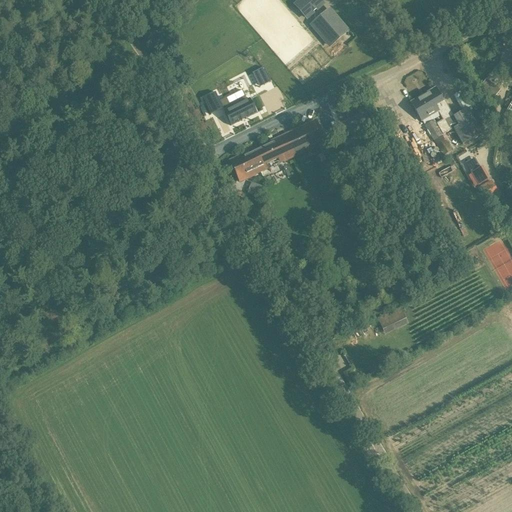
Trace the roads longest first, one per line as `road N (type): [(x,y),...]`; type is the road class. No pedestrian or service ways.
road 1 (unclassified): [(409,511),(205,154)]
road 2 (unclassified): [(205,154),(511,9)]
road 3 (unclassified): [(205,154),(135,46),(94,0)]
